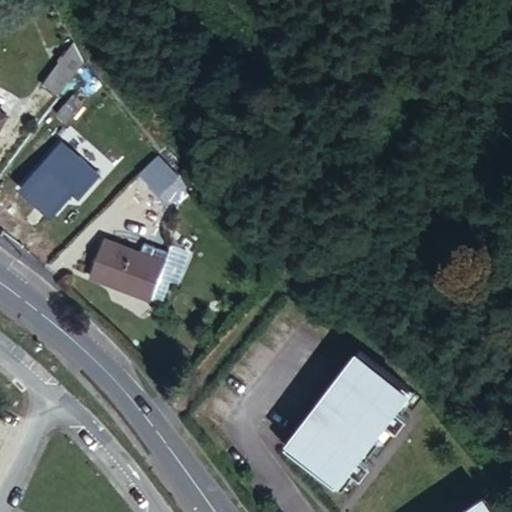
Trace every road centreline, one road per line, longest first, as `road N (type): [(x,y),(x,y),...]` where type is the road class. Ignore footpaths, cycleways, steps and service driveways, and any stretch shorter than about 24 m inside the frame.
road 1 (tertiary): [(212,511),(118,384),(0,281)]
road 2 (residential): [(0,352),(22,367),(147,511)]
